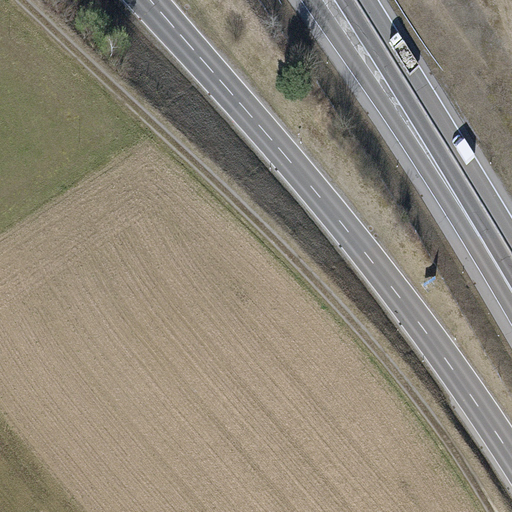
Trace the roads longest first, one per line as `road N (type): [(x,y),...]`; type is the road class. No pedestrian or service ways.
road 1 (track): [(11,0),(304,273),(396,377),(486,511)]
road 2 (primary): [(511,456),(370,258),(150,0)]
road 3 (trunk): [(312,0),(511,303)]
road 4 (trunk): [(346,0),(511,270)]
road 5 (trunk): [(511,231),(369,0)]
